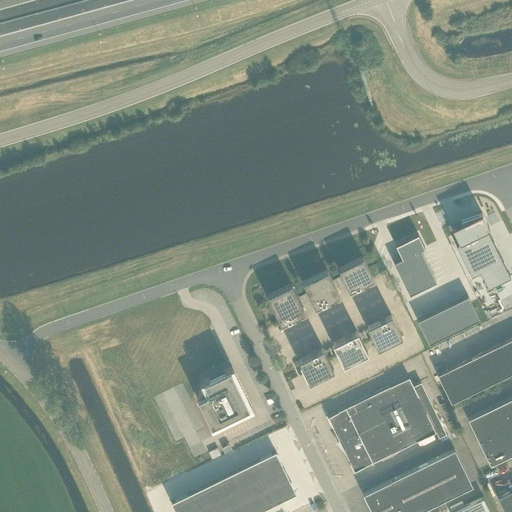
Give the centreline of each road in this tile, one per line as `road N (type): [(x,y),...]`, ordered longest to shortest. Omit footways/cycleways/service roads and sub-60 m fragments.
road 1 (secondary): [(0,140),(129,98),(373,0)]
road 2 (unclassified): [(221,270),(496,174)]
road 3 (unclassified): [(337,511),(221,270)]
road 4 (unclassified): [(8,360),(45,330),(221,270)]
road 5 (tertiary): [(106,511),(55,414),(8,360)]
road 6 (unclassified): [(511,80),(452,90),(426,79),(385,0)]
road 7 (motorway): [(0,44),(163,0)]
